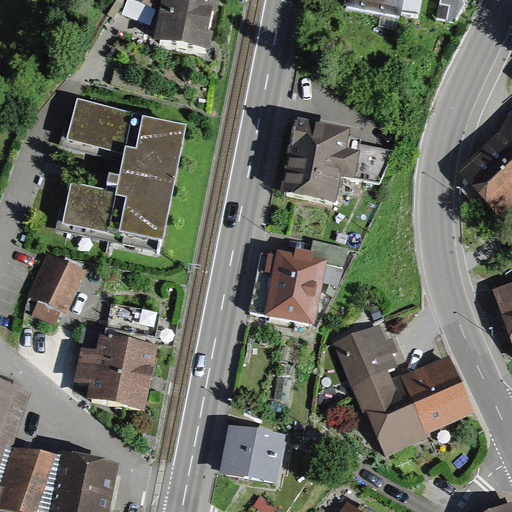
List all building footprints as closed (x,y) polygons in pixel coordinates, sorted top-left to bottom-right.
[(218,0),(165,0),(157,47),(210,56),(218,0)] [(349,0),(348,7),(401,17),(402,13),(404,0),(349,0)] [(423,0),(404,0),(402,13),(421,17),(423,0)] [(442,0),(438,20),(455,23),(466,4),(464,0),(442,0)] [(57,231),(159,252),(187,126),(73,99),(62,146),(125,161),(118,193),(67,181),(57,231)] [(380,187),(395,154),(360,147),(362,140),(351,138),(353,130),(297,119),(283,193),(335,203),(340,179),(380,187)] [(511,131),(459,176),(503,228),(511,220),(511,131)] [(313,243),(310,253),(313,254),(312,260),(326,263),(326,266),(342,270),(348,252),(313,243)] [(292,257),(277,253),(276,257),(263,254),(251,315),(314,327),(326,266),(326,263),(312,260),(313,254),(310,253),(294,250),(292,257)] [(85,271),(50,254),(30,296),(40,301),(33,314),(55,324),(62,310),(66,312),(85,271)] [(511,297),(495,302),(511,358),(511,297)] [(88,400),(145,412),(158,350),(153,349),(159,321),(113,312),(107,339),(100,338),(97,355),(82,353),(76,385),(90,388),(88,400)] [(474,412),(449,355),(402,375),(401,373),(393,376),(391,371),(400,367),(395,355),(402,352),(394,334),(389,336),(383,321),(335,342),(364,410),(368,409),(387,453),(425,437),(424,433),(474,412)] [(29,392),(0,383),(0,511),(38,511),(58,456),(13,448),(29,392)] [(285,434),(230,425),(222,474),(277,482),(285,434)] [(110,511),(120,463),(69,453),(56,511),(110,511)] [(363,511),(348,500),(338,511),(363,511)] [(511,511),(511,501),(488,511),(511,511)]
